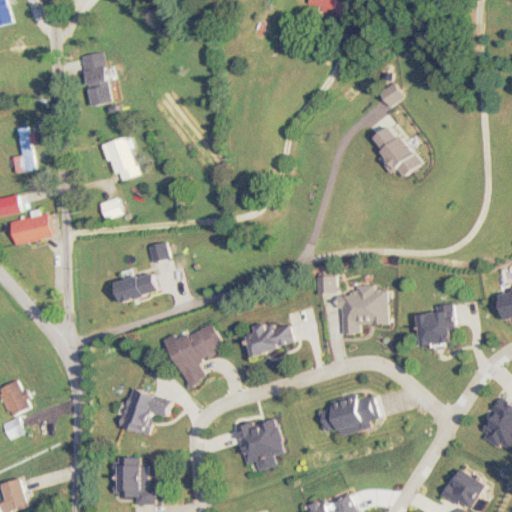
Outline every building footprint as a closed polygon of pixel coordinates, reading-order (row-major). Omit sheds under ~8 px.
[(0,0),(0,24),(0,26),(17,22),(11,0),(0,0)] [(346,0),(345,0),(311,0),(311,2),(334,8),(333,11),(343,13),(346,0)] [(85,54),(95,105),(116,101),(106,50),(85,54)] [(384,92),(394,106),(407,96),(397,82),(384,92)] [(379,136),(390,153),(385,157),(395,173),(403,168),(407,175),(424,164),(398,124),(379,136)] [(25,155),(18,156),(19,171),(37,169),(32,125),(22,127),(25,155)] [(108,143),(121,181),(143,174),(134,148),(138,146),(133,135),(108,143)] [(0,198),(0,216),(26,211),(22,194),(0,198)] [(109,219),(126,214),(121,197),(104,202),(109,219)] [(57,235),(51,212),(15,221),(21,244),(57,235)] [(173,258),(170,241),(152,245),(156,262),(173,258)] [(164,291),(159,271),(121,282),(126,301),(164,291)] [(321,275),(322,293),(341,292),(340,275),(321,275)] [(391,323),(391,289),(378,289),(378,284),(360,284),(361,294),(341,295),(341,307),(346,307),(346,333),(364,333),(364,324),(391,323)] [(511,291),(497,294),(499,308),(507,307),(510,319),(511,318),(511,291)] [(440,304),(441,311),(423,313),(426,345),(458,341),(456,330),(460,329),(457,302),(440,304)] [(170,342),(193,386),(210,377),(202,361),(227,348),(213,320),(170,342)] [(255,354),(298,344),(293,324),(277,327),(276,321),(249,327),(255,354)] [(29,388),(26,390),(22,379),(2,387),(14,415),(36,406),(29,388)] [(176,399),(137,387),(125,425),(152,433),(158,412),(171,416),(176,399)] [(375,427),(373,420),(386,417),(380,395),(361,399),(360,394),(334,400),(336,408),(322,411),(327,430),(342,427),(344,435),(375,427)] [(511,401),(505,398),(486,435),(511,448),(511,401)] [(250,463),(260,460),(263,470),(281,465),(278,454),(288,452),(279,418),(256,424),(255,422),(240,426),(250,463)] [(159,504),(159,488),(151,488),(151,478),(145,478),(145,457),(117,457),(118,471),(122,471),(122,483),(116,483),(116,495),(140,495),(140,504),(159,504)] [(449,497),(463,504),(465,500),(483,509),(488,499),(487,499),(495,484),(464,468),(449,497)] [(10,511),(33,507),(26,478),(5,482),(9,499),(0,501),(0,502),(1,506),(4,506),(5,511),(10,511)] [(311,511),(360,511),(361,511),(351,491),(317,508),(318,509),(311,511)]
